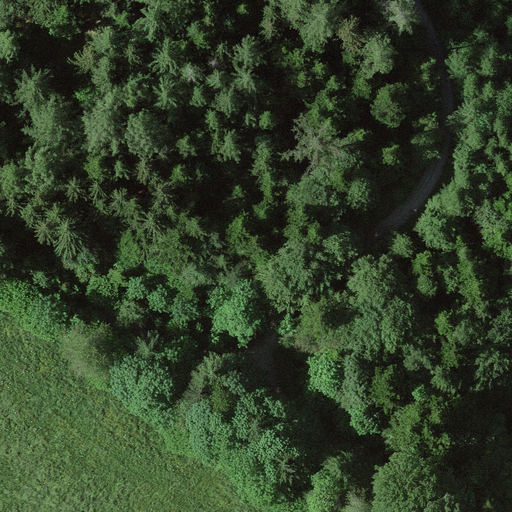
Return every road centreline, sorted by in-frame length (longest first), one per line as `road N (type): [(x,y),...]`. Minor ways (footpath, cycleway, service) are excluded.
road 1 (track): [(454,511),(286,411),(261,365),(193,353),(50,296),(0,261)]
road 2 (track): [(261,365),(294,297),(407,207),(440,154),(447,85),(414,0)]
